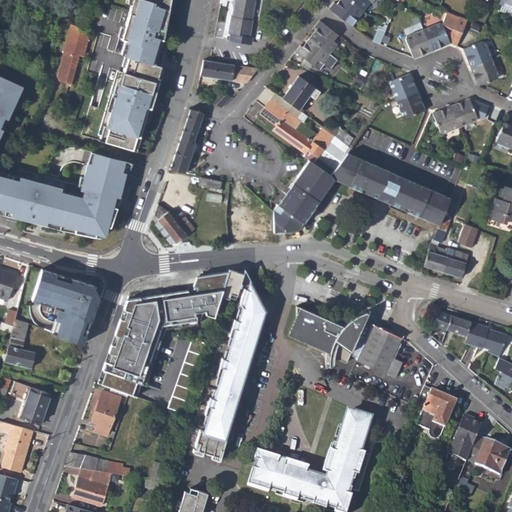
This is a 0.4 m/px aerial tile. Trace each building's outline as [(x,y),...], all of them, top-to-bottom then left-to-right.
[(109,129),(105,142),(132,150),(137,136),(139,137),(148,107),(151,108),(159,78),(157,77),(164,52),(158,50),(161,39),(163,40),(165,28),(162,27),(165,17),(167,18),(170,0),(132,0),(122,37),(125,38),(120,57),(126,59),(119,86),(106,82),(102,95),(114,99),(106,128),(109,129)] [(250,20),(253,0),(233,0),(231,10),(233,10),(232,17),(230,17),(227,33),(248,37),(251,20),(250,20)] [(339,0),(335,6),(332,4),(327,10),(345,24),(350,18),(354,21),(362,11),(346,0),(339,0)] [(346,0),(362,11),(368,3),(364,0),(346,0)] [(511,0),(503,0),(499,11),(511,16),(511,0)] [(436,24),(421,30),(430,51),(447,44),(454,47),(466,21),(446,12),(440,25),(436,24)] [(313,29),(315,30),(318,32),(316,35),(313,32),(308,39),(328,54),(335,46),(331,42),(336,36),(318,22),(315,25),(313,29)] [(65,81),(70,68),(70,65),(75,66),(82,38),(84,35),(85,31),(71,27),(57,78),(65,81)] [(404,40),(412,59),(430,51),(421,30),(405,36),(404,40)] [(300,49),(298,47),(294,52),(312,67),(316,61),(320,64),(328,54),(308,39),(302,46),(305,48),(303,51),(300,49)] [(479,42),(462,50),(469,68),(490,59),(485,45),(479,42)] [(496,73),(490,59),(469,68),(476,86),(494,79),(496,73)] [(209,79),(211,80),(214,62),(208,61),(202,60),(199,76),(208,77),(209,79)] [(216,78),(245,83),(256,69),(249,68),(214,62),(211,80),(215,81),(216,78)] [(389,86),(395,101),(416,92),(408,74),(390,83),(389,86)] [(127,162),(93,152),(90,163),(87,162),(83,176),(80,176),(78,184),(18,169),(15,176),(8,174),(11,167),(0,164),(0,133),(2,129),(0,127),(0,123),(3,117),(7,118),(17,96),(13,94),(18,85),(0,76),(0,212),(25,218),(37,222),(74,232),(95,236),(98,224),(110,227),(128,174),(128,173),(124,172),(127,162)] [(298,77),(281,98),(298,110),(314,88),(298,77)] [(218,90),(210,101),(220,109),(230,98),(218,90)] [(405,120),(424,112),(416,92),(395,101),(402,117),(405,120)] [(307,151),(317,158),(322,150),(324,151),(334,136),(326,131),(322,128),(317,134),(312,141),(291,125),(296,119),(300,112),(298,110),(281,98),(274,94),(264,109),(280,120),(275,126),(272,132),(304,154),(307,151)] [(475,117),(468,99),(449,106),(458,128),(473,121),(475,117)] [(441,134),(458,128),(449,106),(430,114),(438,133),(441,134)] [(259,114),(275,126),(280,120),(264,109),(259,114)] [(203,114),(189,110),(185,123),(185,124),(180,136),(180,137),(177,146),(173,157),(169,171),(185,174),(194,146),(193,141),(203,114)] [(296,119),(317,134),(322,128),(300,112),(296,119)] [(507,148),(511,150),(511,126),(508,125),(503,123),(495,142),(507,147),(507,148)] [(326,131),(334,136),(338,130),(331,124),(326,131)] [(309,161),(299,175),(289,189),(288,191),(289,196),(307,208),(313,208),(314,209),(315,207),(320,200),(324,202),(324,201),(333,187),(330,184),(333,180),(360,192),(376,199),(388,171),(345,153),(340,161),(330,176),(309,161)] [(376,199),(389,205),(401,177),(388,171),(376,199)] [(401,177),(389,205),(406,213),(438,227),(442,216),(450,198),(401,177)] [(198,186),(219,190),(220,182),(199,178),(198,186)] [(307,208),(289,196),(288,191),(282,199),(286,199),(305,211),(306,216),(308,217),(314,209),(313,208),(307,208)] [(511,223),(511,195),(510,195),(509,197),(502,195),(499,204),(502,205),(501,210),(493,207),(486,227),(502,232),(503,228),(510,230),(511,223)] [(305,211),(286,199),(282,199),(273,212),(271,211),(271,234),(279,236),(284,233),(290,233),(299,232),(308,217),(306,216),(305,211)] [(175,243),(193,228),(180,213),(173,219),(167,212),(157,205),(153,216),(175,243)] [(253,212),(239,213),(231,214),(230,214),(232,237),(267,233),(265,216),(253,217),(253,212)] [(450,220),(442,216),(438,227),(436,229),(433,237),(442,240),(450,220)] [(98,224),(95,236),(99,238),(101,229),(109,231),(110,227),(98,224)] [(475,229),(463,225),(457,243),(470,248),(477,230),(475,229)] [(441,243),(442,240),(433,237),(427,250),(422,266),(441,272),(446,258),(450,258),(453,251),(447,249),(446,251),(435,247),(436,245),(433,245),(435,242),(441,243)] [(467,255),(454,251),(453,251),(450,258),(446,258),(441,272),(460,278),(467,255)] [(15,274),(0,268),(0,297),(7,300),(15,274)] [(53,333),(80,344),(98,297),(91,285),(40,269),(31,297),(63,307),(59,320),(57,319),(53,333)] [(196,429),(190,449),(189,452),(199,455),(200,452),(208,455),(208,458),(216,461),(217,458),(222,438),(221,437),(222,431),(225,432),(235,399),(233,398),(235,392),(237,393),(248,360),(246,359),(247,354),(250,354),(260,321),(258,320),(260,315),(262,316),(264,312),(252,289),(247,292),(237,288),(241,276),(226,270),(225,272),(221,287),(220,291),(216,304),(225,307),(226,305),(228,298),(234,300),(237,301),(237,303),(240,308),(236,320),(232,319),(226,337),(230,338),(224,359),(219,357),(214,375),(218,376),(211,397),(207,396),(201,414),(205,415),(201,430),(196,429)] [(137,299),(125,301),(101,370),(105,371),(100,385),(136,397),(142,380),(159,330),(161,324),(196,319),(195,311),(206,310),(207,314),(212,316),(225,272),(194,277),(185,291),(159,295),(160,299),(138,303),(137,299)] [(349,355),(355,358),(365,338),(358,335),(368,313),(359,317),(352,322),(344,327),(300,307),(296,305),(296,315),(289,333),(323,348),(324,347),(327,348),(331,350),(330,354),(329,357),(328,361),(333,360),(334,358),(345,363),(349,355)] [(7,310),(4,323),(12,326),(14,320),(16,312),(7,310)] [(432,326),(445,330),(449,316),(437,312),(432,326)] [(445,330),(465,337),(469,322),(449,316),(445,330)] [(21,349),(27,323),(23,322),(14,320),(12,326),(3,361),(30,367),(34,353),(21,349)] [(481,347),(487,349),(499,353),(504,336),(486,329),(487,328),(469,322),(465,337),(462,343),(480,349),(481,347)] [(401,339),(371,325),(365,338),(355,358),(354,360),(393,378),(400,362),(392,359),(401,339)] [(183,411),(206,341),(192,337),(169,407),(183,411)] [(324,357),(323,362),(328,361),(329,357),(330,354),(331,350),(327,348),(325,353),(324,357)] [(486,353),(497,358),(499,353),(487,349),(486,353)] [(511,365),(505,362),(497,358),(492,369),(497,371),(492,385),(501,389),(502,386),(511,390),(511,389),(511,365)] [(0,379),(0,400),(2,401),(9,379),(1,376),(0,379)] [(19,417),(39,424),(49,394),(14,381),(9,395),(25,400),(19,417)] [(454,402),(422,387),(412,410),(408,419),(416,422),(414,426),(428,432),(428,435),(428,437),(430,439),(432,441),(435,440),(438,439),(439,437),(454,402)] [(95,424),(93,432),(106,436),(119,397),(101,390),(90,422),(95,424)] [(275,457),(255,450),(254,450),(251,460),(252,460),(244,485),(267,492),(268,490),(274,491),(273,494),(299,503),(300,501),(308,503),(307,507),(310,508),(311,506),(329,511),(344,511),(351,494),(348,493),(344,492),(346,485),(349,476),(351,470),(355,472),(358,473),(365,452),(356,449),(358,443),(360,444),(368,422),(369,419),(347,411),(347,412),(342,426),(337,438),(335,443),(332,451),(327,449),(321,466),(320,471),(329,475),(326,482),(301,474),(303,466),(281,459),(280,461),(275,459),(275,457)] [(448,456),(464,463),(476,436),(480,426),(472,422),(473,419),(462,415),(452,440),(454,440),(448,456)] [(31,430),(10,423),(2,449),(4,450),(0,462),(0,465),(18,472),(22,459),(21,459),(27,440),(29,440),(31,430)] [(333,437),(337,438),(342,426),(337,424),(333,437)] [(509,450),(476,436),(464,463),(463,466),(482,474),(481,478),(486,480),(488,476),(498,481),(507,459),(505,459),(509,450)] [(84,455),(69,452),(65,465),(79,467),(84,455)] [(95,470),(97,458),(84,455),(79,467),(80,467),(95,470)] [(108,461),(97,458),(95,470),(106,472),(108,461)] [(161,481),(166,465),(152,460),(146,479),(161,481)] [(122,464),(108,461),(106,472),(109,472),(128,476),(129,469),(122,467),(122,464)] [(100,505),(109,472),(106,472),(95,470),(80,467),(71,497),(100,505)] [(15,479),(0,474),(0,511),(2,511),(3,511),(5,511),(8,502),(6,501),(8,493),(10,488),(12,488),(15,479)] [(466,485),(457,481),(453,490),(469,497),(473,488),(466,485)] [(198,511),(204,496),(204,494),(187,489),(186,490),(185,493),(181,491),(174,511),(198,511)]
